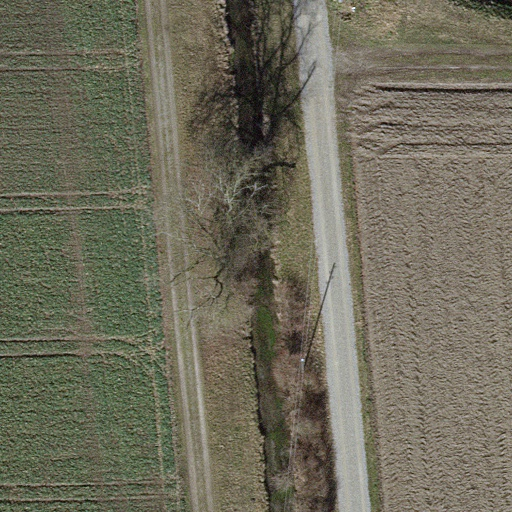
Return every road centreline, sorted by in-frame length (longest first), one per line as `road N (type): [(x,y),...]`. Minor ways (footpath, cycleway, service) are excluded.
road 1 (track): [(206,511),(159,0)]
road 2 (track): [(317,0),(362,511)]
road 3 (track): [(511,64),(322,65)]
